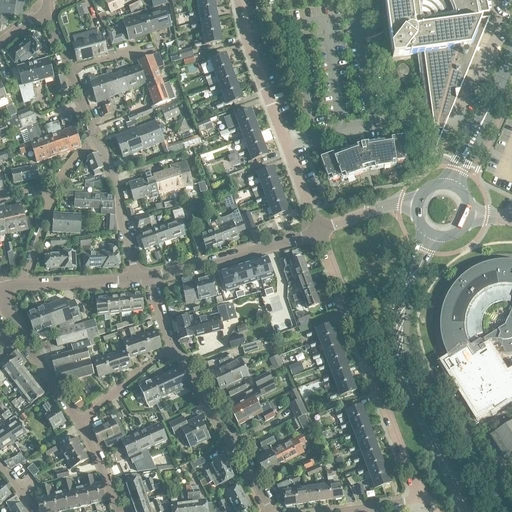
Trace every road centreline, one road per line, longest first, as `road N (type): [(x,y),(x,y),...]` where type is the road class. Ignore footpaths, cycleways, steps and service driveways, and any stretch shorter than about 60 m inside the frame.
road 1 (residential): [(137,278),(123,202),(46,10)]
road 2 (residential): [(422,494),(318,230)]
road 3 (residential): [(318,230),(238,0)]
road 4 (residential): [(262,511),(172,349)]
road 5 (secondary): [(423,229),(392,325),(397,374),(412,397)]
road 6 (residential): [(318,230),(150,276)]
road 7 (secondary): [(412,397),(407,315),(440,237)]
road 8 (secondary): [(468,511),(412,397)]
